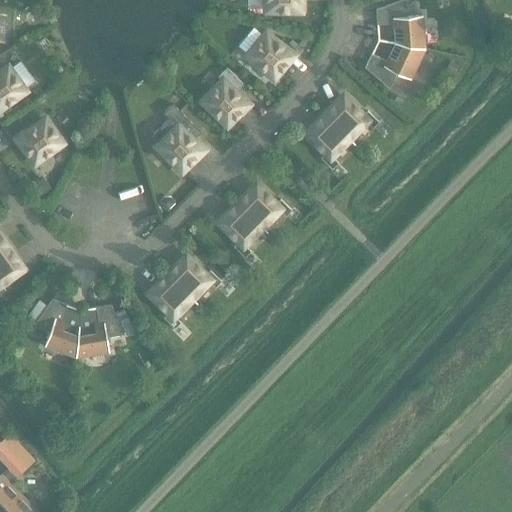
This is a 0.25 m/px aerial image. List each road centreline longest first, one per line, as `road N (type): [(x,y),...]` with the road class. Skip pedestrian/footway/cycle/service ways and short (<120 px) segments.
road 1 (unclassified): [(142,511),(511,134)]
road 2 (residential): [(340,0),(323,65),(131,258),(64,256),(0,177)]
